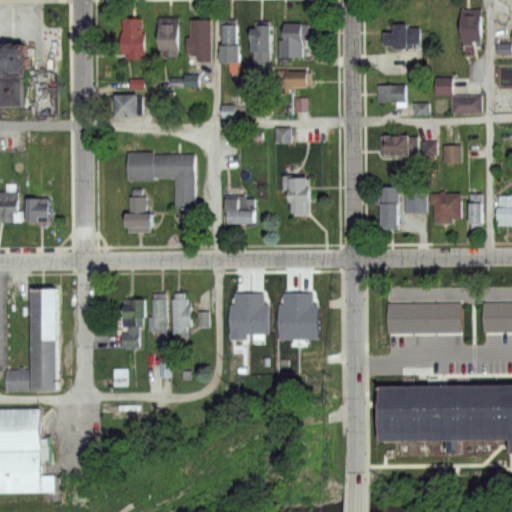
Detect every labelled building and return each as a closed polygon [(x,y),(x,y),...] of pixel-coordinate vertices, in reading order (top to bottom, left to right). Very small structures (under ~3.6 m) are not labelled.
[(464,11),(483,10),(485,42),(466,43),(464,11)] [(125,17),(144,17),(144,36),(149,36),(149,60),(126,60),(125,17)] [(162,18),(181,17),(181,58),(162,59),(162,18)] [(194,19),(210,19),(212,61),(198,61),(198,54),(190,54),(190,38),(195,38),(194,19)] [(228,23),(241,23),(241,46),(245,47),(245,64),(227,64),(228,23)] [(257,25),(276,25),(276,53),(272,54),(272,69),(258,69),(257,25)] [(398,26),(411,25),(412,31),(424,31),(425,44),(413,44),(413,49),(400,49),(400,44),(389,44),(389,35),(399,35),(398,26)] [(292,27),(312,27),(313,47),(307,47),(307,60),(284,60),(284,41),(292,41),(292,27)] [(0,36),(26,36),(27,64),(23,64),(0,64),(0,36)] [(25,97),(23,64),(0,64),(0,82),(1,99),(25,97)] [(291,71),(314,71),(314,87),(291,88),(291,71)] [(380,85),(409,86),(409,105),(380,104),(380,85)] [(254,94),(272,94),(272,119),(254,119),(254,94)] [(121,97),(144,96),(144,118),(122,119),(121,97)] [(453,98),(480,96),(480,113),(454,114),(453,98)] [(306,97),(292,97),(292,110),(306,110),(306,97)] [(426,103),(412,103),(412,114),(426,114),(426,103)] [(278,129),(294,129),(295,145),(279,146),(278,129)] [(389,136),(414,135),(414,157),(390,157),(389,136)] [(434,141),(421,141),(421,160),(434,160),(434,141)] [(129,174),(176,172),(177,206),(198,206),(196,143),(128,145),(129,174)] [(440,144),(440,163),(459,163),(459,144),(440,144)] [(287,177),(313,177),(313,190),(319,190),(319,207),(313,205),(313,218),(293,218),(293,194),(287,194),(287,177)] [(407,187),(430,187),(430,215),(407,215),(407,187)] [(126,189),(149,188),(150,220),(127,220),(126,189)] [(386,188),(401,188),(402,228),(386,228),(386,188)] [(481,193),(466,193),(466,228),(481,228),(481,193)] [(434,194),(463,194),(464,226),(439,226),(439,206),(434,206),(434,194)] [(228,196),(256,196),(257,225),(234,225),(233,218),(228,218),(228,196)] [(511,223),(500,223),(500,196),(511,196),(511,223)] [(0,198),(23,198),(24,222),(1,223),(0,198)] [(31,198),(45,198),(45,205),(53,206),(52,221),(31,222),(31,198)] [(32,281),(57,280),(60,383),(34,384),(34,363),(32,281)] [(157,299),(169,298),(170,333),(153,333),(152,318),(158,318),(157,299)] [(177,298),(187,298),(187,306),(195,306),(195,329),(191,329),(191,335),(177,335),(177,298)] [(128,299),(148,299),(148,319),(128,319),(128,299)] [(389,305),(461,303),(461,333),(389,334),(389,305)] [(484,304),(511,303),(511,333),(485,334),(484,304)] [(197,325),(208,325),(208,312),(197,312),(197,325)] [(125,330),(140,329),(141,347),(126,348),(125,330)] [(9,384),(34,384),(34,363),(9,363),(9,384)] [(382,380),(511,377),(511,438),(384,441),(382,380)] [(0,404),(41,403),(42,468),(56,468),(56,486),(0,487),(0,404)]
